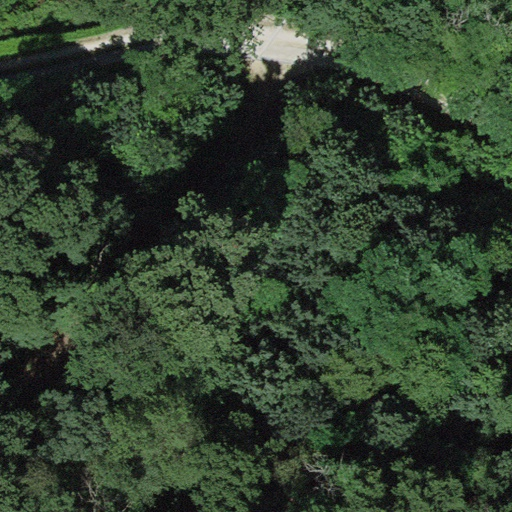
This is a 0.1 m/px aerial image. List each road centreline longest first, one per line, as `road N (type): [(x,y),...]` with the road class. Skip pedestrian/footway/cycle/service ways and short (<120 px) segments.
road 1 (track): [(0,60),(245,23),(439,75),(511,106)]
road 2 (track): [(292,36),(211,180),(0,416)]
